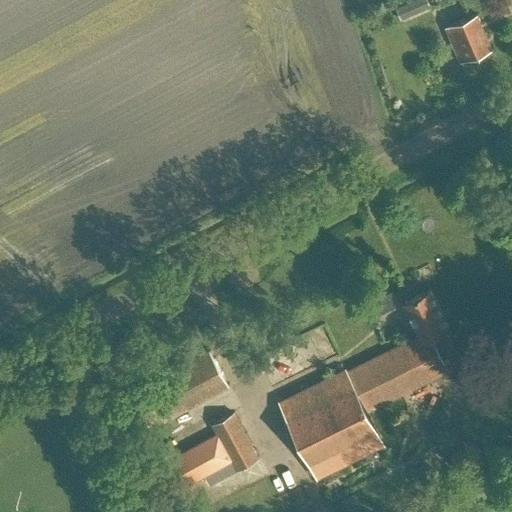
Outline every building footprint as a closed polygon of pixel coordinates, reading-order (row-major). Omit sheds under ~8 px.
[(401,20),(431,7),(428,0),(414,0),(396,8),(401,20)] [(461,61),(491,49),(478,14),(447,26),(461,61)] [(369,409),(451,369),(434,334),(451,326),(432,287),(405,300),(420,332),(349,367),(348,365),(280,398),(318,475),(385,442),(369,409)] [(151,427),(230,385),(211,349),(132,391),(151,427)] [(260,458),(235,411),(212,425),(217,434),(162,464),(176,491),(222,465),(226,472),(236,468),(237,470),(260,458)]
